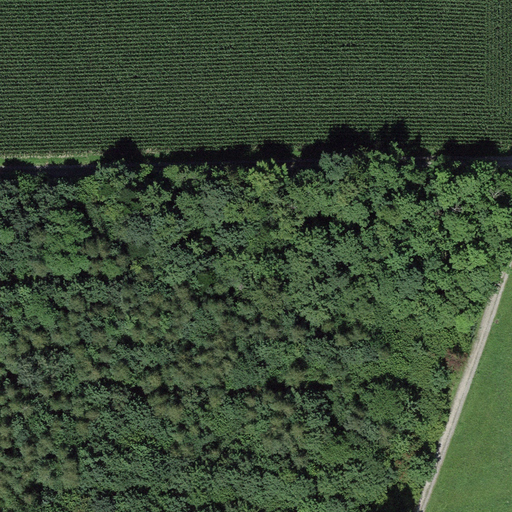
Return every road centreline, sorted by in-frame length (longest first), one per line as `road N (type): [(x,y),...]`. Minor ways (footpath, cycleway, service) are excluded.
road 1 (track): [(511,166),(0,171)]
road 2 (track): [(511,258),(421,511)]
